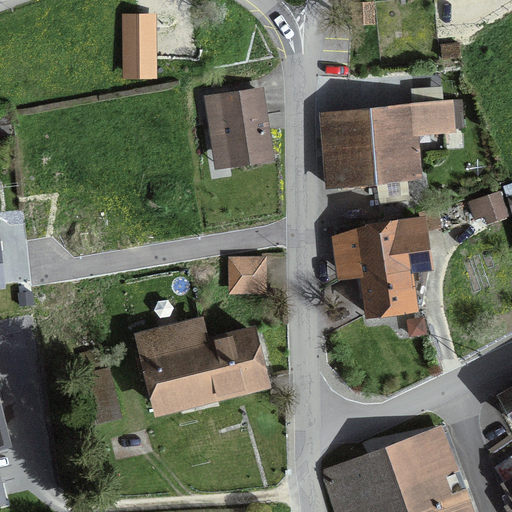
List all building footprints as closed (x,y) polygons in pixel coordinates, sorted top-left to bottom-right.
[(354,5),(356,22),(372,21),(370,4),(354,5)] [(269,157),(259,91),(207,98),(211,123),(224,122),(229,162),(269,157)] [(412,104),(371,108),(378,182),(418,177),(414,130),(449,127),(447,101),(412,104)] [(330,187),(378,182),(371,108),(323,113),(330,187)] [(477,197),(485,219),(505,213),(497,190),(477,197)] [(421,303),(418,284),(411,285),(409,268),(428,265),(422,219),(357,228),(336,235),(341,271),(361,268),(369,313),(414,307),(413,304),(421,303)] [(262,289),(262,259),(232,260),(232,290),(262,289)] [(139,336),(157,407),(264,380),(252,332),(204,343),(199,321),(179,327),(177,316),(157,321),(160,331),(139,336)] [(85,372),(96,422),(120,415),(109,366),(85,372)] [(511,387),(502,393),(511,410),(511,387)] [(381,493),(399,486),(407,511),(468,511),(438,427),(367,451),(368,454),(381,493)] [(381,493),(368,454),(323,470),(337,511),(407,511),(399,486),(381,493)] [(511,454),(494,467),(503,482),(511,476),(511,454)] [(511,511),(511,476),(503,482),(511,496),(511,500),(505,505),(508,511),(511,511)]
